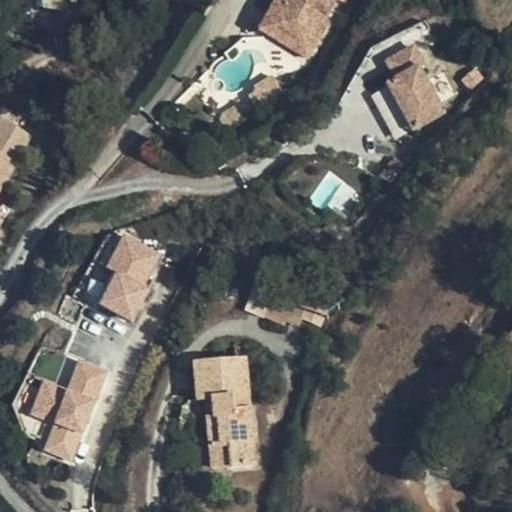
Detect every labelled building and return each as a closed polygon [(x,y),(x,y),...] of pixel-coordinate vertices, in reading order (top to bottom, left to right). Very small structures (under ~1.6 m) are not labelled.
[(335,0),(282,0),(267,27),(314,54),(331,24),(324,20),(335,0)] [(314,54),(267,27),(261,37),(308,63),(314,54)] [(420,47),(393,61),(402,79),(393,84),(416,128),(444,113),(421,69),(429,65),(420,47)] [(0,182),(9,168),(0,162),(0,182)] [(121,273),(146,286),(163,254),(128,236),(111,268),(121,273)] [(121,273),(105,306),(136,322),(153,290),(146,286),(121,273)] [(262,274),(249,306),(319,333),(331,301),(262,274)] [(200,399),(208,398),(215,398),(216,413),(209,414),(212,451),(230,450),(231,465),(257,463),(248,357),(197,361),(200,399)] [(75,463),(109,373),(82,363),(71,391),(46,382),(33,416),(57,425),(47,452),(75,463)] [(215,398),(208,398),(209,414),(216,413),(215,398)] [(213,466),(231,465),(230,450),(212,451),(213,466)]
